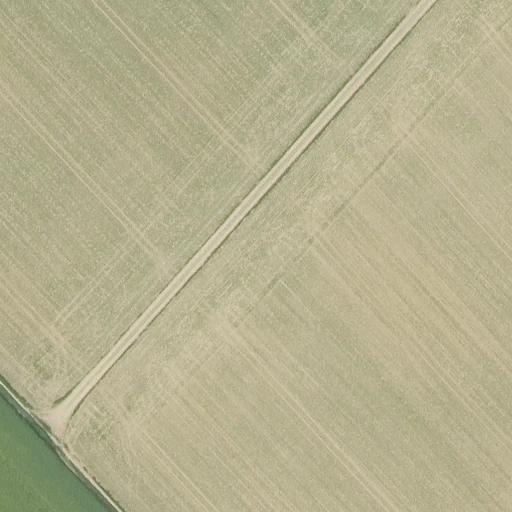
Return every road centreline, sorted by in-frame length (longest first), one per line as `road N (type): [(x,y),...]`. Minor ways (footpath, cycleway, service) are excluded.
road 1 (track): [(456,0),(59,449)]
road 2 (track): [(0,385),(116,511)]
